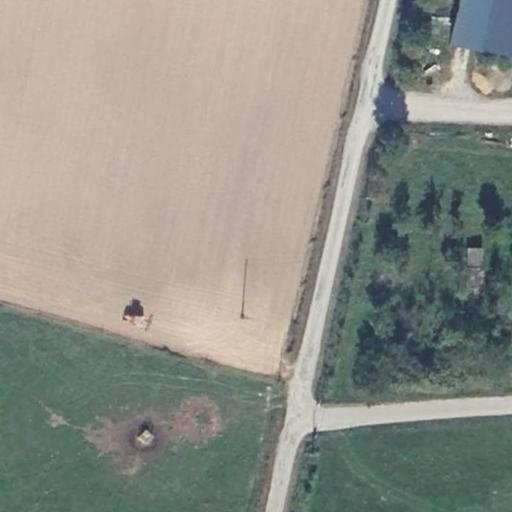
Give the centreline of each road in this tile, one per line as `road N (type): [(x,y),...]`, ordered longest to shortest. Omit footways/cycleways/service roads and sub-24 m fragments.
road 1 (unclassified): [(390,0),(273,511)]
road 2 (unknown): [(292,427),(511,412)]
